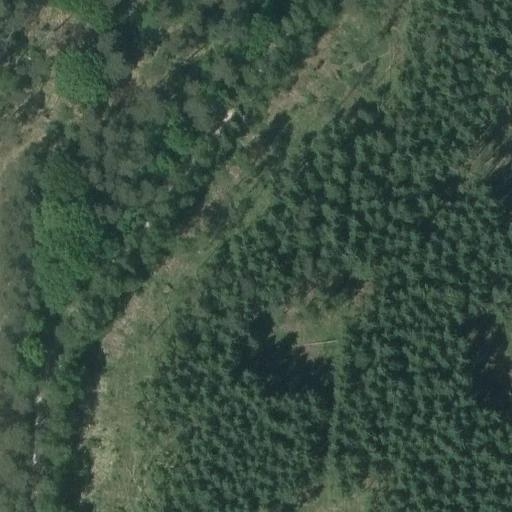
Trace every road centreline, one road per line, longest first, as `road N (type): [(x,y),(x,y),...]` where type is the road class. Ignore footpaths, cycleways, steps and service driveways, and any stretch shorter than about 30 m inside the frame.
road 1 (track): [(46,511),(58,330),(85,279),(292,0)]
road 2 (track): [(75,0),(58,330)]
